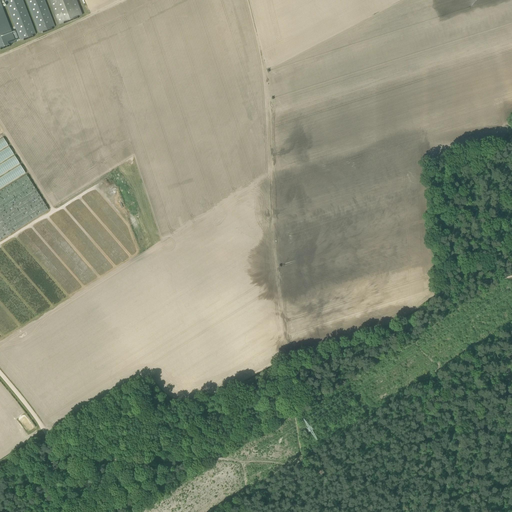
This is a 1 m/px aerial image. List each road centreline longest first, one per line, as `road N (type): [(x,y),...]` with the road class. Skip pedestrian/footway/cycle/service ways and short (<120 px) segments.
road 1 (track): [(287,361),(268,93),(248,0)]
road 2 (track): [(47,435),(146,375),(169,400),(185,401),(287,361)]
road 3 (track): [(287,361),(400,321),(439,290),(511,277)]
road 4 (track): [(0,373),(47,435),(64,477),(59,495)]
road 5 (track): [(0,53),(119,0)]
